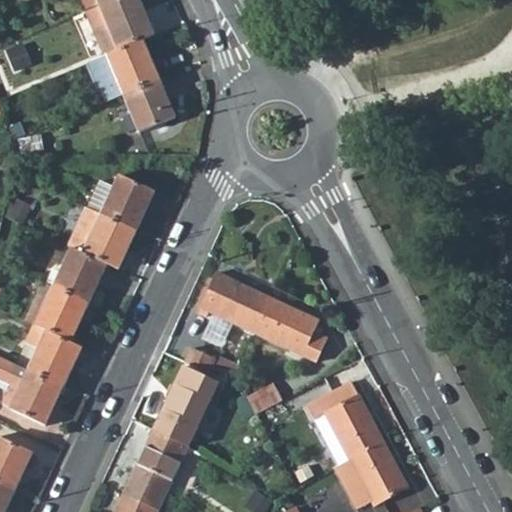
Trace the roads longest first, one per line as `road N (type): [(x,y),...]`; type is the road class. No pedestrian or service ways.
road 1 (residential): [(237,158),(195,225),(61,511)]
road 2 (residential): [(303,169),(484,511)]
road 3 (residential): [(303,169),(322,139),(315,104),(288,84),(254,87)]
